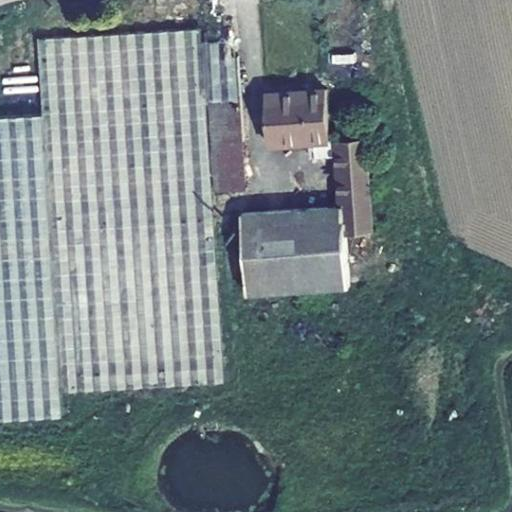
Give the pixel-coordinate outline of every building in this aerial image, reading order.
[(97,18),(96,6),(86,6),(87,18),(97,18)] [(50,37),(39,38),(44,113),(0,116),(0,419),(63,415),(62,392),(131,383),(227,380),(205,28),(50,37)] [(224,37),(208,39),(211,100),(243,95),(241,52),(226,54),(224,37)] [(330,140),(328,85),(266,90),(270,147),(309,144),(331,142),(330,140)] [(243,95),(211,100),(217,189),(251,186),(245,95),(243,95)] [(376,230),(370,136),(334,140),(335,156),(338,205),(243,212),(249,293),(350,285),(347,233),(376,230)] [(330,140),(331,142),(309,144),(310,158),(335,156),(334,140),(330,140)]
